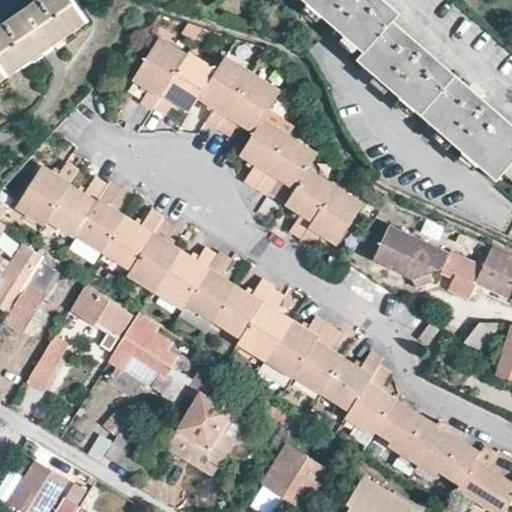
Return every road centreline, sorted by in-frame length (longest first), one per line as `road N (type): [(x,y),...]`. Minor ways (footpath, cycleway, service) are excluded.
road 1 (residential): [(91,138),(365,312),(419,387),(511,436)]
road 2 (residential): [(165,511),(21,422)]
